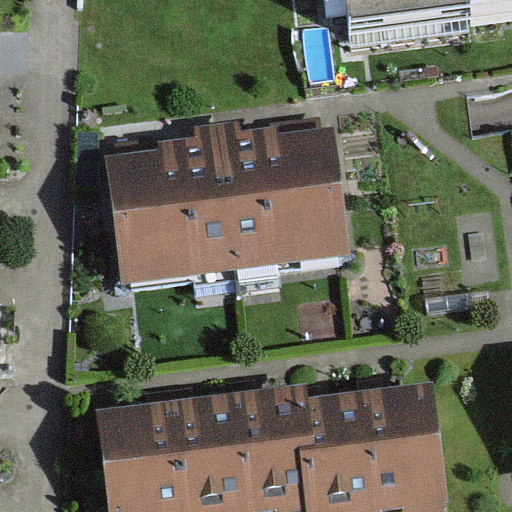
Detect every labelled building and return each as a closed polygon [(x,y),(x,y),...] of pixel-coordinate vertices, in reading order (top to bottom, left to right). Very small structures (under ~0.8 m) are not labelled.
[(511,0),(321,0),(326,36),(511,12),(511,0)] [(325,139),(106,171),(126,302),(345,269),(325,139)] [(316,511),(305,420),(304,405),(239,413),(250,511),(316,511)] [(436,511),(423,405),(364,413),(376,511),(436,511)] [(250,511),(239,413),(174,421),(185,511),(250,511)] [(376,511),(364,413),(305,420),(316,511),(376,511)] [(185,511),(174,421),(109,429),(119,511),(185,511)]
